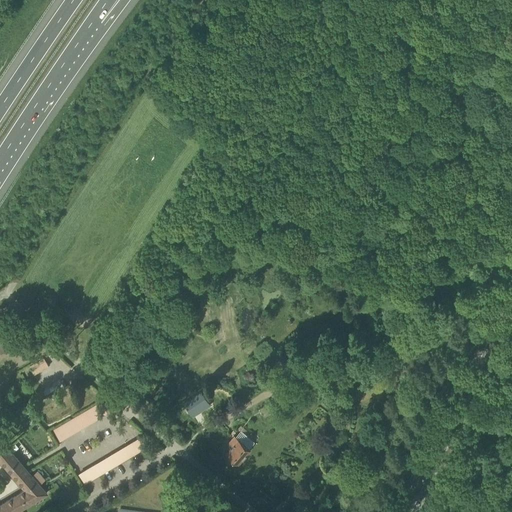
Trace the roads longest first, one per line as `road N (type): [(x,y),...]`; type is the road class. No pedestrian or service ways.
road 1 (secondary): [(411,511),(511,288)]
road 2 (motorway): [(0,162),(92,21)]
road 3 (residential): [(131,406),(8,302)]
road 4 (residential): [(252,511),(131,406)]
road 5 (residential): [(116,423),(111,414),(66,440),(79,462),(124,435)]
road 6 (motorway): [(73,0),(0,111)]
